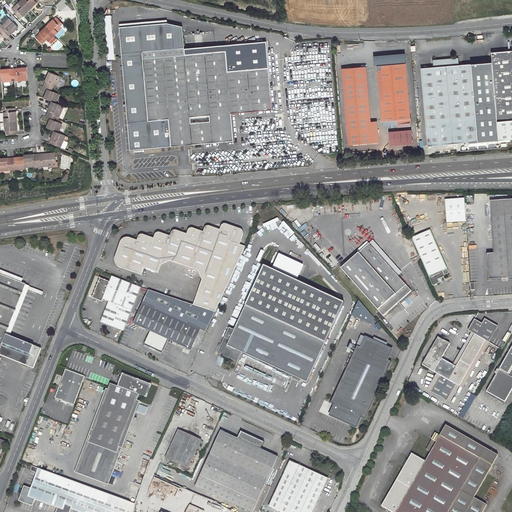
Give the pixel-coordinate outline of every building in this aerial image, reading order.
[(17,10),(14,12),(21,19),(30,10),(21,0),(14,7),(17,10)] [(30,10),(37,3),(40,1),(39,0),(21,0),(30,10)] [(61,11),(67,4),(63,0),(60,0),(55,4),(61,11)] [(63,29),(61,27),(63,24),(56,18),(47,27),(56,36),(63,29)] [(18,28),(9,19),(2,26),(1,25),(0,25),(0,28),(1,29),(2,31),(9,37),(18,28)] [(119,27),(130,150),(234,140),(230,114),(271,109),(268,68),(227,71),(225,51),(184,54),(181,26),(166,23),(119,27)] [(47,27),(40,33),(37,35),(36,37),(43,44),(47,40),(49,42),(56,36),(47,27)] [(478,141),(478,142),(511,139),(511,51),(491,53),(492,63),(459,65),(458,58),(433,60),(434,67),(421,68),(424,101),(430,109),(425,112),(427,145),(478,141)] [(389,54),(376,56),(378,70),(381,70),(384,100),(380,100),(382,121),(397,120),(397,124),(411,122),(405,54),(389,55),(389,54)] [(363,67),(345,69),(352,143),(370,142),(363,67)] [(367,67),(363,67),(370,142),(379,141),(377,121),(371,121),(367,67)] [(18,69),(15,69),(15,79),(18,79),(18,81),(28,81),(27,68),(18,69)] [(15,69),(6,70),(7,83),(12,82),(12,79),(15,79),(15,69)] [(342,69),(348,144),(352,143),(345,69),(342,69)] [(46,82),(45,85),(54,88),(55,85),(58,86),(62,78),(50,72),(46,81),(46,82)] [(45,85),(43,88),(48,90),(44,99),(52,102),(56,104),(60,95),(52,91),(54,88),(45,85)] [(49,111),(47,114),(56,118),(58,115),(61,116),(64,107),(56,104),(52,102),(48,111),(49,111)] [(16,109),(9,109),(10,122),(18,122),(17,112),(16,112),(16,109)] [(63,124),(55,121),(56,118),(47,114),(46,117),(51,119),(47,128),(55,131),(59,133),(63,124)] [(18,135),(18,131),(18,122),(10,122),(11,136),(18,135)] [(51,140),(50,143),(62,148),(67,136),(59,133),(55,131),(51,140)] [(412,131),(389,133),(390,144),(413,142),(412,131)] [(49,166),(49,164),(57,163),(56,153),(47,154),(48,155),(42,156),(41,154),(38,154),(39,164),(39,172),(43,171),(43,166),(49,166)] [(38,154),(25,155),(25,157),(26,168),(35,167),(35,164),(39,164),(38,154)] [(26,170),(26,168),(25,157),(13,157),(13,159),(14,168),(16,168),(16,171),(26,170)] [(11,159),(0,159),(0,172),(8,172),(8,169),(12,168),(11,159)] [(67,182),(70,175),(67,173),(62,183),(67,182)] [(445,201),(446,224),(466,223),(464,200),(445,201)] [(511,202),(490,204),(493,254),(487,255),(489,280),(511,278),(511,202)] [(154,240),(143,236),(141,236),(140,236),(139,237),(139,238),(137,242),(125,238),(123,238),(122,239),(121,240),(114,263),(114,264),(115,265),(115,266),(116,266),(141,274),(144,268),(158,273),(161,265),(170,261),(198,270),(203,279),(194,305),(216,312),(239,260),(246,247),(241,245),(244,233),(244,231),(243,230),(242,229),(226,224),(225,224),(224,224),(222,225),(220,230),(209,227),(207,227),(206,227),(205,228),(203,232),(192,229),(190,229),(189,229),(188,231),(187,235),(176,231),(174,231),(173,232),(172,233),(170,237),(158,234),(157,234),(156,234),(156,235),(155,236),(154,240)] [(448,272),(430,229),(411,238),(432,286),(438,283),(437,280),(444,277),(444,275),(447,274),(448,272)] [(384,317),(412,292),(371,244),(343,269),(384,317)] [(264,267),(245,307),(234,331),(229,328),(218,354),(237,363),(241,353),(307,383),(326,343),(344,303),(264,267)] [(0,355),(33,368),(41,349),(6,335),(26,285),(0,274),(0,355)] [(141,287),(112,276),(110,281),(100,278),(92,297),(102,301),(103,299),(109,301),(101,322),(124,331),(141,287)] [(194,305),(148,290),(143,302),(133,323),(150,331),(144,344),(161,352),(167,339),(190,350),(200,329),(206,332),(216,312),(194,305)] [(355,304),(350,315),(371,325),(376,313),(355,304)] [(496,318),(485,320),(497,327),(501,321),(496,318)] [(445,401),(455,386),(458,388),(485,341),(488,343),(497,327),(485,320),(481,325),(474,321),(468,331),(471,333),(474,335),(456,367),(452,365),(441,359),(449,344),(437,338),(421,365),(435,374),(438,376),(429,392),(445,401)] [(471,333),(452,365),(456,367),(474,335),(471,333)] [(365,338),(361,348),(387,360),(392,350),(365,338)] [(488,343),(485,341),(458,388),(461,389),(488,343)] [(361,348),(357,346),(331,404),(334,406),(330,416),(356,428),(361,418),(365,420),(391,362),(387,360),(361,348)] [(511,347),(487,391),(505,402),(511,390),(511,347)] [(218,356),(215,364),(221,366),(224,358),(218,356)] [(64,370),(54,399),(73,406),(83,377),(64,370)] [(109,384),(88,443),(77,474),(106,485),(136,401),(139,395),(146,398),(151,385),(122,374),(121,378),(119,377),(117,382),(118,383),(117,387),(109,384)] [(438,376),(435,374),(425,390),(429,392),(438,376)] [(449,403),(455,394),(458,388),(455,386),(445,401),(449,403)] [(411,454),(380,505),(390,511),(480,511),(485,505),(472,497),(498,455),(446,424),(440,436),(436,442),(431,439),(425,449),(430,452),(424,461),(411,454)] [(178,429),(165,458),(170,460),(184,432),(178,429)] [(213,495),(242,508),(249,511),(258,511),(260,509),(270,487),(265,485),(278,457),(263,450),(264,448),(262,447),(264,443),(241,432),(239,439),(227,433),(221,430),(199,480),(196,487),(207,492),(213,495)] [(184,432),(170,460),(188,469),(201,440),(184,432)] [(440,436),(435,433),(431,439),(436,442),(440,436)] [(312,511),(328,479),(289,461),(268,506),(281,511),(312,511)] [(71,511),(72,510),(78,511),(133,511),(135,505),(135,504),(32,467),(31,470),(32,472),(37,474),(32,489),(25,487),(20,499),(23,500),(22,503),(33,507),(36,501),(58,509),(57,511),(71,511)] [(177,492),(179,488),(161,479),(155,476),(153,476),(150,489),(150,491),(149,495),(154,496),(155,491),(159,483),(157,492),(162,492),(164,487),(164,488),(169,491),(165,490),(172,493),(173,492),(177,492)] [(137,493),(140,485),(134,482),(131,491),(137,493)]
